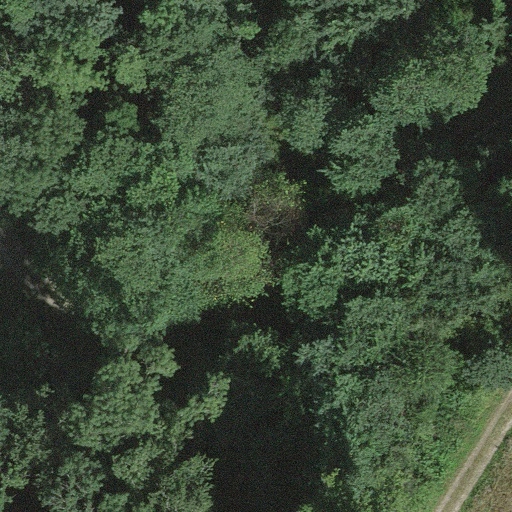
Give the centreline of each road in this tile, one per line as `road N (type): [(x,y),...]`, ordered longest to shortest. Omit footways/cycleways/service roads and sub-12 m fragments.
road 1 (track): [(511,98),(319,244),(118,345),(72,327),(22,291),(0,244)]
road 2 (track): [(424,511),(511,387)]
